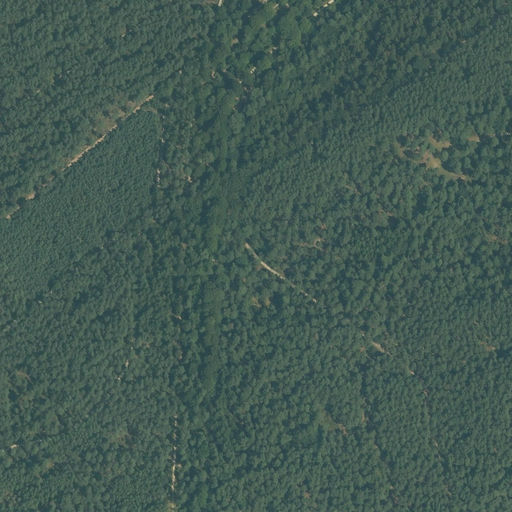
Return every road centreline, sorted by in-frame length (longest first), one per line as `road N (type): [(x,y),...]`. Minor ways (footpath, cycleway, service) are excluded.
road 1 (track): [(511,9),(230,187)]
road 2 (track): [(0,452),(72,428),(113,388),(132,341),(143,216)]
road 3 (track): [(164,87),(0,222)]
road 4 (track): [(0,114),(177,0)]
road 5 (track): [(453,511),(424,388),(381,348)]
road 6 (track): [(392,511),(389,476),(362,396),(361,379),(381,348)]
road 7 (track): [(511,137),(430,158),(412,148),(379,97)]
road 8 (track): [(288,0),(223,52),(197,93)]
